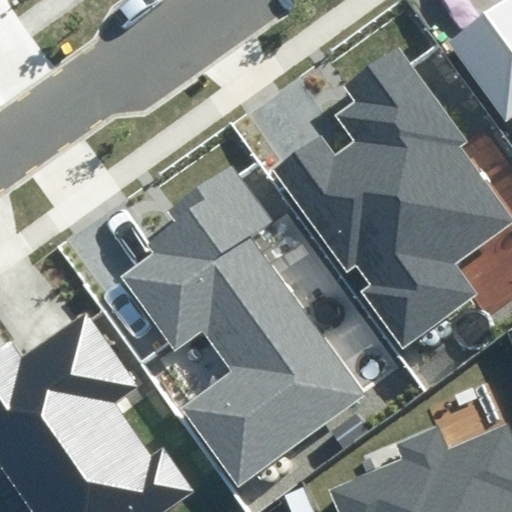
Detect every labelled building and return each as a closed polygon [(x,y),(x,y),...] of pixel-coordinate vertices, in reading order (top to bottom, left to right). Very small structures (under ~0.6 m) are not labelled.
[(511,0),(496,0),(441,39),(506,130),(511,126),(511,0)] [(326,125),(271,164),(347,273),(356,266),(367,282),(357,289),(400,349),(478,295),(455,262),(510,223),(456,147),(470,137),(402,41),(340,84),(353,101),(333,115),(352,142),(343,148),(326,125)] [(180,227),(116,274),(173,352),(203,330),(233,371),(183,407),(236,479),(360,390),(249,239),(275,220),(234,164),(169,212),(180,227)] [(6,338),(0,342),(0,454),(40,511),(168,511),(208,484),(173,435),(149,452),(114,402),(140,384),(89,312),(21,360),(6,338)] [(440,337),(442,338),(445,339),(448,338),(450,337),(452,335),(453,332),(453,329),(452,327),(450,325),(448,324),(448,323),(445,323),(442,323),(440,324),(439,326),(437,328),(437,330),(437,333),(438,335),(440,337)] [(425,345),(428,347),(430,347),(433,346),(436,345),(437,343),(438,340),(438,338),(437,335),(435,333),(434,332),(433,332),(430,331),(428,331),(426,332),(424,334),(423,336),(422,339),(423,341),(423,343),(425,345)] [(406,460),(332,491),(341,511),(511,511),(511,430),(509,424),(449,449),(440,427),(400,444),(406,460)] [(278,470),(281,471),(284,471),(286,471),(289,469),(290,467),(291,465),(291,462),(290,459),(288,457),(287,456),(286,456),(283,455),(281,456),(279,457),(277,459),(276,461),(275,463),(276,465),(277,468),(278,470)] [(263,479),(265,481),(268,481),(271,481),(273,479),(275,477),(276,474),(276,472),(275,469),(273,467),(271,466),(268,465),(265,466),(263,467),(262,468),(260,470),(260,473),(260,475),(261,477),(263,479)]
